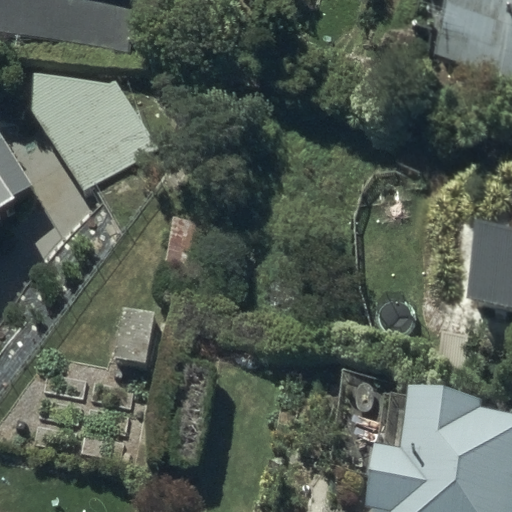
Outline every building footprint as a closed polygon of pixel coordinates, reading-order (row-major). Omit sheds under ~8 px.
[(0,0),(0,53),(159,71),(167,0),(0,0)] [(511,0),(454,0),(429,99),(511,103),(511,0)] [(158,148),(114,89),(36,89),(36,130),(87,200),(158,148)] [(0,228),(15,217),(0,196),(0,228)] [(511,241),(474,236),(462,315),(511,322),(511,241)] [(253,268),(236,306),(283,327),(300,290),(253,268)] [(160,323),(122,314),(110,370),(147,378),(160,323)] [(511,511),(511,425),(483,422),(485,411),(411,401),(403,459),(377,456),(369,511),(511,511)]
